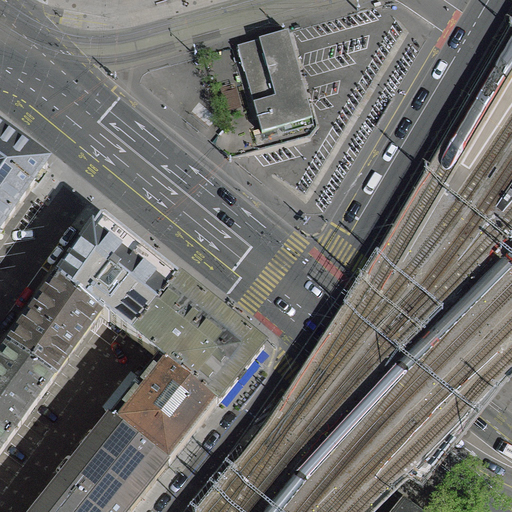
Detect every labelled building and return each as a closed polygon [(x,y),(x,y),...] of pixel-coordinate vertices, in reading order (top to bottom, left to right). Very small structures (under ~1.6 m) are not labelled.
[(313,120),(289,34),(238,48),(263,134),(313,120)] [(511,80),(388,287),(488,365),(511,335),(511,80)] [(0,132),(0,234),(48,168),(0,132)] [(180,282),(107,222),(101,222),(59,282),(102,315),(134,340),(180,282)] [(54,382),(102,315),(59,282),(10,350),(54,382)] [(180,282),(134,340),(159,360),(218,407),(265,349),(180,282)] [(54,382),(10,350),(0,363),(0,452),(2,454),(54,382)] [(218,407),(159,360),(111,420),(170,467),(218,407)] [(133,511),(170,467),(111,420),(37,511),(133,511)] [(419,511),(405,501),(395,511),(419,511)]
